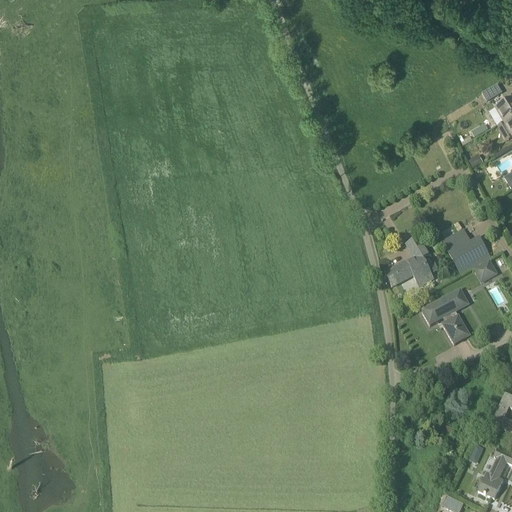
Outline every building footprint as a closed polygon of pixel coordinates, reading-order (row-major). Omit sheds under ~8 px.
[(502,94),(497,86),(477,98),(480,103),(484,100),(486,104),(502,94)] [(497,128),(504,124),(511,119),(511,100),(510,101),(511,102),(508,104),(506,102),(506,103),(489,114),(497,128)] [(461,143),(460,143),(462,146),(463,147),(472,142),(469,138),(463,141),(461,143)] [(479,157),(468,163),(473,171),(483,164),(479,157)] [(472,247),(468,241),(463,232),(442,244),(461,277),(491,260),(481,242),(472,247)] [(415,260),(385,277),(392,289),(413,278),(419,289),(433,281),(431,277),(437,273),(438,270),(432,259),(429,258),(418,239),(406,246),(415,260)] [(481,285),(488,282),(497,276),(489,263),(474,272),(481,285)] [(469,339),(462,326),(455,314),(468,307),(460,293),(422,314),(429,328),(442,321),(445,326),(442,327),(454,347),(469,339)] [(511,400),(505,398),(491,427),(511,436),(511,400)] [(451,445),(456,432),(446,428),(441,441),(451,445)] [(476,448),(470,462),(477,465),(482,451),(476,448)] [(511,458),(497,452),(494,459),(497,460),(489,476),(487,475),(478,494),(494,501),(503,482),(499,480),(506,464),(511,467),(511,458)] [(460,511),(463,507),(446,499),(442,508),(450,511),(460,511)]
